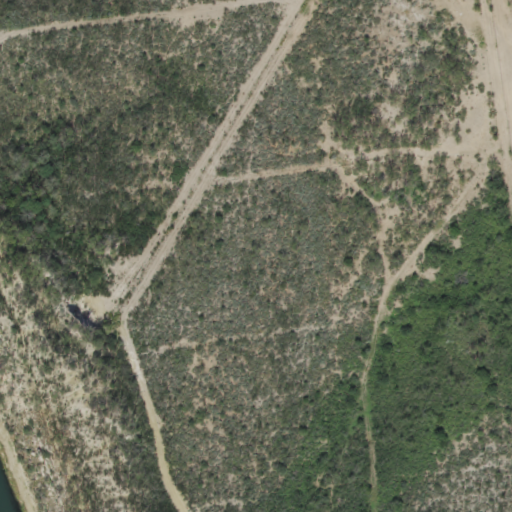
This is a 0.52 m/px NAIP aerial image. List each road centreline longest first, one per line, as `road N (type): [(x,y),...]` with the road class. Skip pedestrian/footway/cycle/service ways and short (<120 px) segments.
road 1 (residential): [(185,486),(205,461),(256,238),(288,0)]
road 2 (residential): [(511,151),(444,231),(386,325),(325,511)]
